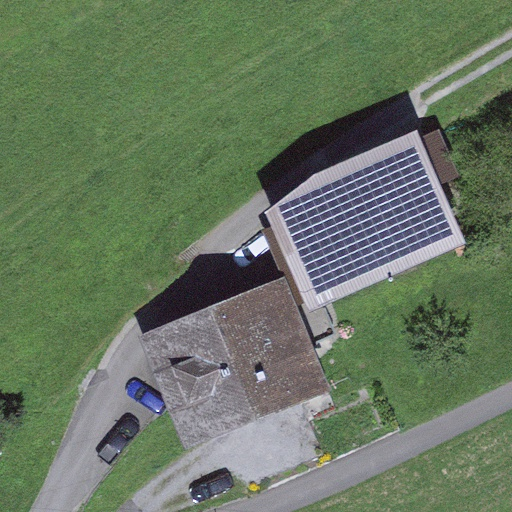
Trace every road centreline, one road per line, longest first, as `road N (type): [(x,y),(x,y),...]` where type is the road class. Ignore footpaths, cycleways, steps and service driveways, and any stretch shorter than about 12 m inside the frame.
road 1 (track): [(511,43),(428,80),(218,227),(142,340),(54,511)]
road 2 (unclassified): [(207,511),(511,380)]
